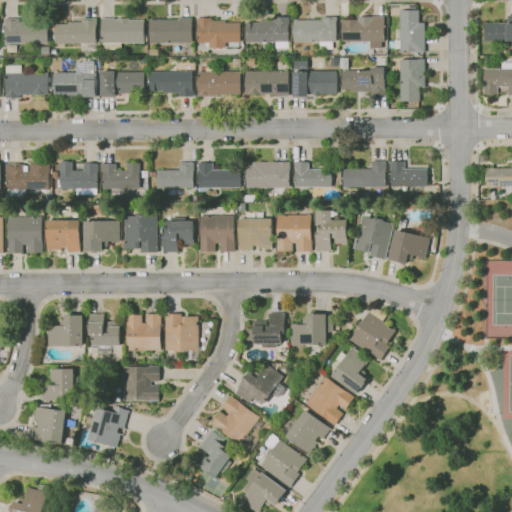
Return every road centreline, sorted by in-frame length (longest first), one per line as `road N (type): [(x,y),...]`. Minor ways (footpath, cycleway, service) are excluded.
road 1 (residential): [(458,0),(459,227),(451,278),(417,358),(309,511)]
road 2 (residential): [(511,126),(0,130)]
road 3 (residential): [(0,286),(357,284),(436,309)]
road 4 (tertiary): [(0,455),(110,475),(196,511)]
road 5 (residential): [(231,283),(220,361),(161,441)]
road 6 (residential): [(29,286),(17,375),(0,403)]
